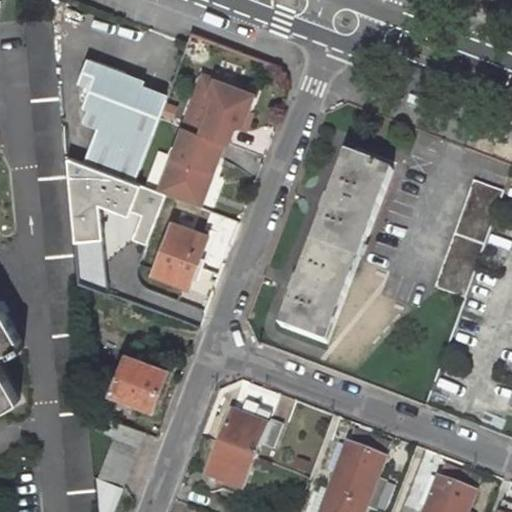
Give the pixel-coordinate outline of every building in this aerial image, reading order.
[(99,511),(53,24),(28,26),(76,511),(99,511)] [(137,181),(169,97),(124,80),(127,73),(89,58),(80,84),(85,86),(83,92),(89,95),(86,105),(91,107),(86,121),(99,126),(86,160),(103,167),(137,181)] [(187,119),(229,136),(233,137),(236,128),(245,125),(250,111),(256,95),(204,75),(187,119)] [(249,133),(256,113),(250,111),(245,125),(236,128),(242,131),(249,133)] [(187,119),(160,190),(171,195),(194,204),(200,188),(208,191),(226,143),(230,145),(233,137),(229,136),(187,119)] [(335,351),(407,159),(361,141),(347,179),(339,176),(332,192),(341,195),(309,279),(301,277),(295,291),(303,294),(289,332),(335,351)] [(69,153),(81,280),(109,279),(103,167),(86,160),(69,153)] [(483,182),(447,276),(442,289),(468,301),(508,192),(483,182)] [(144,184),(135,209),(146,213),(139,238),(155,244),(171,195),(160,190),(144,184)] [(200,188),(194,204),(201,207),(208,191),(200,188)] [(211,235),(177,222),(158,272),(192,285),(211,235)] [(0,356),(23,344),(0,304),(0,356)] [(168,369),(130,353),(123,372),(116,393),(110,409),(134,419),(141,402),(154,408),(168,369)] [(91,382),(116,393),(123,372),(88,357),(91,382)] [(0,415),(18,406),(0,375),(0,415)] [(274,417),(245,407),(241,419),(269,430),(272,422),(274,417)] [(122,421),(96,410),(93,409),(95,425),(117,435),(122,421)] [(277,455),(286,428),(272,422),(269,430),(241,419),(238,418),(226,449),(259,462),(263,450),(277,455)] [(117,435),(102,472),(100,479),(123,489),(146,431),(122,421),(117,435)] [(393,448),(359,436),(351,456),(343,453),(334,477),(342,480),(333,504),(325,502),(321,511),(369,511),(371,507),(379,510),(393,475),(384,472),(393,448)] [(226,449),(215,481),(248,494),(259,462),(226,449)] [(481,479),(446,465),(440,480),(433,477),(422,505),(429,508),(427,511),(469,511),(468,511),(481,479)] [(123,489),(100,479),(102,504),(115,508),(123,489)] [(511,511),(511,503),(505,501),(501,511),(511,511)]
